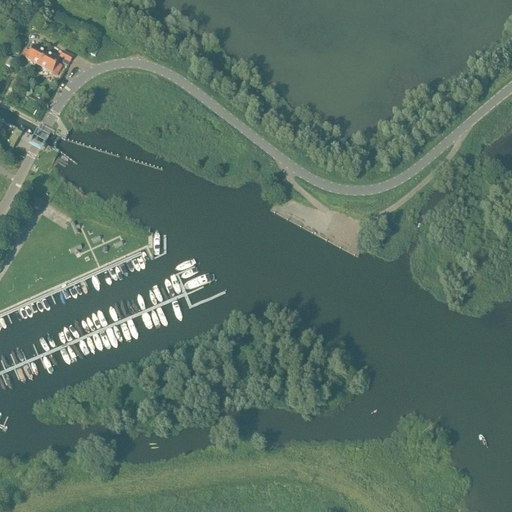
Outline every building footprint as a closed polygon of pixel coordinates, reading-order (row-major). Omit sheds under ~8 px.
[(26,41),(20,38),(13,52),(19,55),(26,41)] [(95,57),(101,46),(95,44),(90,54),(95,57)] [(27,59),(26,60),(39,67),(46,54),(33,47),(30,53),(26,50),(22,57),(27,59)] [(63,64),(68,67),(73,58),(63,52),(60,58),(61,59),(63,64)] [(59,61),(46,54),(39,67),(52,74),(53,73),(57,76),(62,67),(58,64),(59,61)] [(15,131),(9,142),(7,146),(13,149),(21,134),(15,131)] [(75,223),(70,224),(75,235),(80,234),(78,230),(80,229),(79,226),(79,225),(76,226),(75,223)] [(80,245),(69,250),(71,254),(74,253),(75,255),(79,253),(79,251),(82,249),(80,245)]
